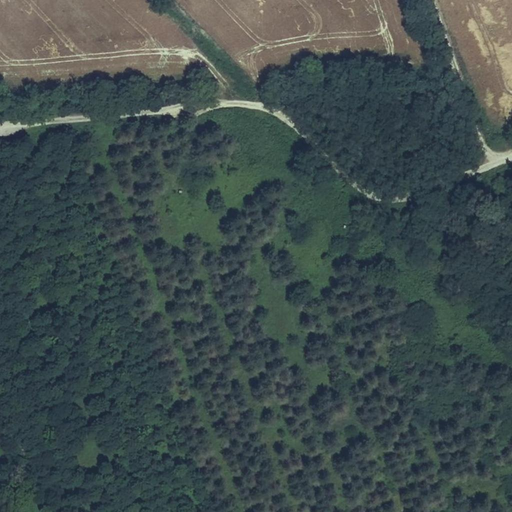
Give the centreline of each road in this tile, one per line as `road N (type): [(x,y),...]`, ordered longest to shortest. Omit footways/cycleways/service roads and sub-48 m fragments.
road 1 (track): [(495,162),(432,0)]
road 2 (track): [(0,393),(62,511)]
